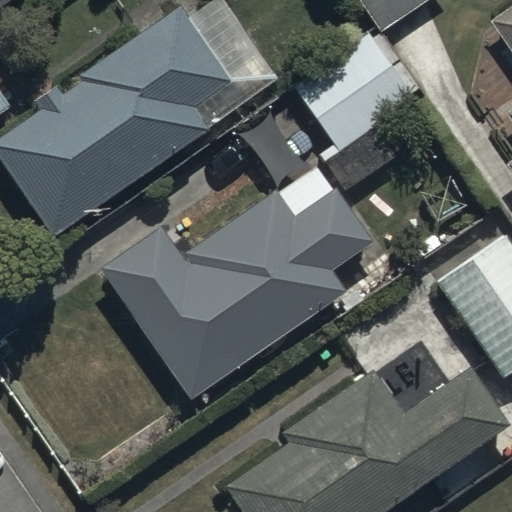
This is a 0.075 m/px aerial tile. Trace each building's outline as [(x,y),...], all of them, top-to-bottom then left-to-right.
[(42,100),(0,128),(0,154),(51,230),(212,122),(211,120),(283,71),(235,0),(202,0),(190,8),(184,0),(177,0),(79,67),(82,72),(65,84),(59,76),(36,92),(42,100)] [(417,0),(358,0),(378,27),(417,0)] [(511,0),(502,0),(488,10),(511,44),(511,102),(506,106),(511,115),(511,152),(506,156),(511,165),(511,0)] [(334,141),(322,149),(347,185),(395,153),(374,122),(415,94),(367,25),(291,77),(334,141)] [(0,27),(0,107),(13,99),(0,79),(0,55),(13,47),(0,27)] [(332,178),(323,184),(308,162),(275,185),(273,182),(179,248),(158,217),(99,258),(191,391),(347,282),(333,263),(373,235),(332,178)] [(511,234),(508,228),(436,275),(501,373),(511,365),(511,234)] [(288,434),(226,474),(249,511),(372,511),(511,423),(511,421),(472,358),(400,405),(374,364),(281,423),(288,434)]
